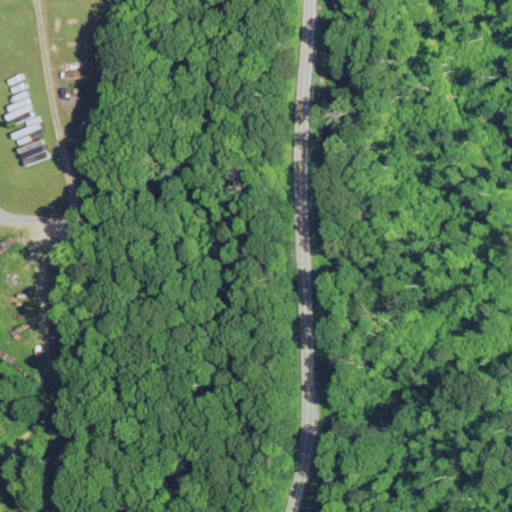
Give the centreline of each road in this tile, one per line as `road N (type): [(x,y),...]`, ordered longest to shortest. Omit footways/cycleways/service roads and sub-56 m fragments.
road 1 (tertiary): [(272,511),(293,438),(320,0)]
road 2 (residential): [(168,511),(142,374),(83,248),(52,228),(0,238)]
